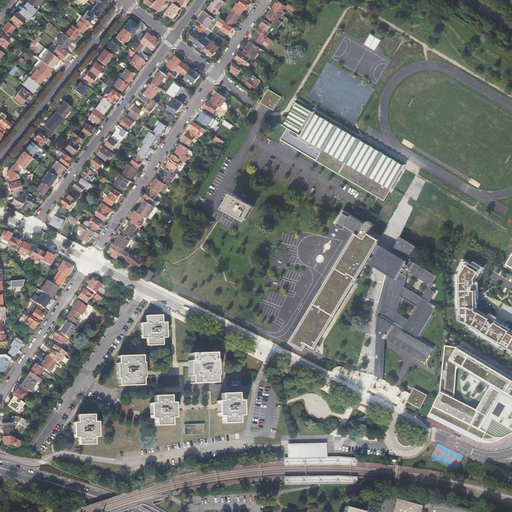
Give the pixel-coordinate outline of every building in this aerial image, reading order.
[(28,0),(27,2),(34,8),(40,0),(28,0)] [(85,8),(92,14),(98,7),(99,8),(106,0),(94,0),(92,3),(90,1),(85,8)] [(170,0),(157,0),(153,7),(158,11),(167,0),(172,5),(174,3),(170,0)] [(212,3),(208,9),(215,14),(225,2),(221,0),(216,0),(214,3),(213,4),(212,3)] [(238,3),(234,9),(242,14),(245,10),(245,9),(246,9),(248,7),(249,6),(251,4),(250,3),(251,2),(247,0),(242,0),(240,4),(238,3)] [(278,1),(272,8),(281,14),(283,16),(285,13),(282,11),(285,6),(278,1)] [(16,11),(25,17),(30,10),(22,3),(16,11)] [(175,3),(174,3),(172,5),(166,13),(172,19),(181,8),(175,3)] [(281,14),(272,8),(267,17),(275,22),(281,14)] [(231,14),(226,22),(232,26),(234,22),(235,23),(236,23),(238,19),(242,14),(234,9),(231,14)] [(16,11),(10,19),(18,26),(24,18),(16,11)] [(202,17),(199,21),(207,28),(214,18),(205,11),(201,16),(202,17)] [(80,31),(82,33),(90,23),(82,17),(74,27),(80,31)] [(258,31),(267,36),(270,32),(267,31),(272,24),(266,20),(258,31)] [(3,31),(9,35),(15,27),(8,21),(2,29),(3,31)] [(226,23),(222,30),(229,35),(234,28),(226,23)] [(191,39),(195,43),(201,35),(202,34),(206,28),(202,24),(200,26),(198,24),(196,27),(199,29),(197,31),(200,33),(199,35),(194,31),(192,34),(187,34),(188,39),(191,39)] [(72,25),(64,35),(72,41),(80,31),(74,27),(72,25)] [(133,36),(141,43),(144,45),(145,45),(151,36),(146,32),(144,35),(138,30),(133,36)] [(0,44),(4,47),(12,37),(9,35),(3,31),(0,34),(0,44)] [(117,39),(122,43),(127,37),(121,31),(115,38),(117,39)] [(269,43),(271,39),(267,36),(258,31),(253,38),(263,44),(265,41),(269,43)] [(56,42),(65,49),(72,41),(64,35),(63,33),(56,42)] [(371,33),(365,44),(376,50),(382,39),(371,33)] [(151,36),(145,45),(147,46),(151,50),(157,43),(154,40),(156,38),(152,35),(151,36)] [(195,43),(205,51),(210,45),(211,43),(201,35),(195,43)] [(116,41),(113,39),(110,42),(111,43),(108,47),(114,52),(120,45),(116,41)] [(251,58),(253,59),(260,48),(250,42),(243,53),(251,58)] [(144,45),(141,43),(134,52),(134,53),(136,54),(137,55),(140,51),(144,45)] [(210,45),(205,51),(208,53),(208,54),(208,55),(209,55),(210,56),(211,56),(211,55),(213,56),(214,55),(215,56),(217,53),(216,52),(220,47),(215,43),(212,47),(210,45)] [(58,45),(52,53),(61,60),(63,57),(63,56),(64,55),(67,52),(58,45)] [(97,59),(104,64),(106,61),(111,54),(104,49),(97,59)] [(59,59),(48,50),(40,60),(42,62),(45,64),(50,68),(53,64),(54,65),(59,59)] [(142,53),(140,51),(137,55),(144,60),(146,56),(142,53)] [(238,65),(241,68),(244,64),(246,65),(251,58),(243,53),(242,52),(237,59),(238,60),(236,64),(237,64),(238,65)] [(144,60),(137,55),(136,54),(129,63),(137,69),(144,60)] [(168,66),(174,71),(175,70),(182,61),(176,56),(168,66)] [(182,61),(175,70),(179,73),(181,71),(187,76),(192,69),(182,61)] [(44,76),(45,77),(51,69),(50,68),(45,64),(42,62),(36,70),(44,76)] [(89,70),(96,76),(102,68),(95,62),(89,70)] [(233,69),(232,71),(238,75),(242,69),(235,64),(234,64),(232,66),(233,67),(232,68),(233,69)] [(12,68),(8,73),(12,76),(18,68),(14,65),(12,68)] [(133,69),(129,66),(127,69),(126,68),(119,76),(128,82),(134,74),(132,73),(131,72),(133,69)] [(28,76),(30,77),(36,69),(33,67),(27,75),(28,76)] [(30,77),(38,84),(44,76),(36,70),(36,69),(30,77)] [(89,71),(83,78),(89,83),(92,80),(93,82),(95,80),(93,78),(95,76),(89,71)] [(154,83),(160,88),(169,76),(167,75),(162,71),(154,83)] [(193,73),(189,78),(195,83),(201,75),(196,72),(194,74),(193,73)] [(255,91),(261,81),(253,75),(247,84),(255,91)] [(22,84),(32,92),(38,84),(30,77),(28,76),(22,84)] [(119,77),(113,85),(121,91),(127,83),(119,77)] [(80,82),(74,90),(81,95),(87,88),(80,82)] [(176,82),(168,93),(175,98),(183,86),(180,84),(176,82)] [(151,97),(153,99),(161,88),(160,88),(154,83),(151,87),(148,92),(147,92),(146,94),(151,97)] [(22,88),(14,98),(21,103),(29,94),(22,88)] [(103,98),(109,102),(113,96),(115,97),(118,93),(112,89),(108,94),(106,93),(102,97),(103,98)] [(268,91),(262,102),(273,109),(280,97),(268,91)] [(223,108),(226,110),(227,106),(227,103),(225,101),(227,98),(217,92),(211,100),(220,106),(223,108)] [(158,103),(153,99),(151,97),(148,101),(150,102),(148,105),(147,104),(144,109),(150,113),(155,106),(158,103)] [(95,108),(103,114),(110,103),(109,102),(103,98),(95,108)] [(179,111),(183,104),(175,98),(170,105),(179,111)] [(211,100),(210,100),(210,101),(210,100),(205,108),(209,111),(214,114),(220,106),(211,100)] [(57,112),(63,117),(72,107),(65,101),(57,112)] [(385,201),(402,171),(405,166),(297,103),(284,126),(287,128),(281,139),(385,201)] [(136,106),(130,113),(134,116),(140,109),(136,106)] [(221,110),(223,108),(220,106),(214,114),(216,116),(220,110),(221,110)] [(96,123),(103,114),(95,108),(88,117),(96,123)] [(208,126),(214,118),(204,111),(199,119),(208,126)] [(160,121),(164,124),(164,123),(168,126),(174,118),(169,115),(166,113),(163,117),(160,121)] [(2,117),(0,118),(0,125),(4,129),(6,127),(7,128),(10,124),(2,117)] [(121,125),(128,130),(129,129),(134,122),(127,117),(121,125)] [(165,128),(167,126),(164,124),(160,121),(158,120),(154,126),(156,128),(154,131),(152,130),(151,131),(159,136),(159,137),(161,134),(162,134),(163,132),(164,133),(166,129),(165,128)] [(223,124),(231,129),(233,126),(225,121),(223,124)] [(39,128),(39,129),(39,130),(47,137),(53,129),(45,122),(42,127),(41,127),(40,127),(39,128)] [(87,123),(82,129),(89,134),(90,134),(91,132),(91,131),(91,130),(92,127),(87,123)] [(188,133),(197,139),(200,135),(198,133),(201,130),(202,128),(195,123),(188,133)] [(113,136),(121,142),(129,132),(128,131),(120,125),(118,129),(119,129),(113,136)] [(128,131),(129,132),(137,137),(144,127),(142,125),(138,131),(137,130),(135,131),(133,130),(132,131),(129,129),(128,130),(128,131)] [(71,139),(77,144),(79,141),(81,142),(85,138),(74,129),(70,134),(73,136),(71,139)] [(151,147),(152,148),(159,139),(158,138),(159,136),(151,131),(144,142),(146,144),(151,147)] [(37,137),(35,140),(41,145),(46,138),(39,132),(36,137),(37,137)] [(188,133),(183,140),(190,145),(195,138),(188,133)] [(112,137),(106,144),(114,150),(119,142),(112,137)] [(77,144),(71,139),(65,148),(73,154),(79,146),(77,144)] [(24,151),(31,157),(39,147),(33,142),(32,141),(24,151)] [(144,158),(145,159),(152,148),(151,147),(146,144),(139,154),(144,158)] [(184,157),(189,149),(182,144),(177,152),(184,157)] [(70,158),(66,155),(67,153),(59,147),(57,150),(58,154),(61,156),(59,160),(66,165),(67,165),(69,162),(69,161),(68,161),(70,158)] [(105,147),(99,155),(107,161),(109,158),(111,160),(115,154),(105,147)] [(30,157),(31,157),(24,151),(18,158),(25,163),(30,157)] [(131,165),(138,170),(143,162),(142,162),(144,158),(139,154),(131,165)] [(169,167),(175,171),(179,164),(178,163),(181,159),(174,155),(173,156),(174,157),(172,159),(167,166),(169,167)] [(95,162),(93,165),(99,169),(104,162),(97,157),(94,161),(95,162)] [(53,174),(57,177),(65,167),(56,160),(55,161),(56,161),(49,171),(53,174)] [(16,173),(22,166),(16,161),(10,168),(16,173)] [(34,172),(32,174),(37,178),(39,175),(37,173),(42,166),(40,164),(34,172)] [(123,175),(131,180),(138,170),(131,165),(130,164),(123,175)] [(89,167),(83,176),(90,181),(92,182),(96,177),(94,175),(96,172),(89,167)] [(161,178),(170,184),(177,173),(175,171),(169,167),(165,172),(161,178)] [(53,174),(49,171),(46,175),(50,178),(47,181),(51,185),(57,177),(53,174)] [(170,184),(172,186),(180,175),(177,173),(170,184)] [(115,185),(124,191),(131,180),(123,175),(122,174),(115,185)] [(80,182),(76,186),(82,190),(88,183),(83,180),(81,183),(80,182)] [(152,188),(160,193),(164,187),(166,184),(159,180),(156,184),(155,183),(152,188)] [(8,183),(10,192),(16,191),(21,190),(19,181),(14,182),(8,183)] [(42,195),(49,186),(42,181),(35,190),(42,195)] [(116,190),(111,197),(118,202),(123,195),(116,190)] [(146,200),(152,204),(159,194),(153,190),(151,193),(149,192),(144,199),(146,200)] [(19,192),(12,193),(13,197),(14,197),(11,203),(21,208),(23,204),(25,199),(19,196),(19,192)] [(23,204),(21,208),(25,211),(27,208),(28,206),(31,208),(36,199),(28,195),(25,199),(23,204)] [(233,195),(226,208),(240,216),(246,219),(254,206),(246,202),(247,200),(244,199),(243,200),(233,195)] [(86,204),(83,208),(86,210),(93,200),(87,196),(83,202),(86,204)] [(73,202),(74,201),(68,197),(64,202),(66,204),(64,206),(67,208),(68,207),(70,208),(74,203),(73,202)] [(152,212),(156,207),(152,204),(146,200),(141,208),(139,211),(151,219),(155,214),(152,212)] [(105,204),(98,215),(106,221),(111,213),(110,213),(113,209),(105,204)] [(89,212),(86,210),(83,214),(78,220),(82,223),(89,212)] [(139,227),(140,228),(143,224),(144,225),(148,220),(146,219),(147,217),(145,216),(137,211),(134,214),(132,217),(133,218),(134,219),(132,222),(138,226),(139,227)] [(367,262),(378,243),(380,239),(369,232),(374,224),(369,221),(367,224),(352,215),(351,217),(344,213),(337,225),(344,229),(347,225),(358,232),(358,233),(356,232),(356,233),(357,234),(334,273),(329,270),(322,282),(326,285),(318,299),(317,298),(314,303),(315,303),(310,312),(309,312),(306,318),(300,329),(299,329),(295,335),(296,335),(292,341),(304,348),(303,348),(304,349),(308,342),(317,348),(317,347),(317,344),(326,330),(327,330),(330,324),(329,324),(336,313),(337,314),(340,308),(340,307),(346,296),(347,297),(350,291),(350,290),(354,283),(356,283),(359,278),(358,277),(367,262)] [(53,225),(62,230),(68,218),(64,216),(63,218),(56,214),(52,223),(52,224),(53,225)] [(77,223),(78,220),(71,215),(69,218),(77,223)] [(89,227),(95,232),(98,228),(97,227),(97,226),(99,227),(103,223),(95,218),(91,224),(89,227)] [(132,237),(139,227),(138,226),(132,222),(130,221),(123,232),(132,238),(133,237),(132,237)] [(89,227),(83,223),(79,228),(85,231),(81,237),(89,242),(91,239),(92,240),(94,235),(96,232),(95,232),(89,227)] [(0,236),(0,238),(8,242),(12,235),(7,232),(6,233),(3,231),(0,236)] [(124,248),(125,249),(129,243),(131,244),(134,239),(132,238),(123,232),(116,243),(124,248)] [(329,270),(334,273),(357,234),(356,233),(353,232),(329,270)] [(438,304),(431,300),(437,290),(432,287),(436,281),(434,280),(437,276),(408,258),(417,246),(412,243),(407,240),(400,236),(393,252),(378,243),(367,262),(389,275),(396,279),(379,313),(381,313),(379,316),(378,315),(378,317),(377,333),(425,362),(434,348),(415,337),(417,335),(419,336),(438,304)] [(0,244),(4,251),(8,242),(0,238),(0,244)] [(15,242),(12,240),(9,247),(16,251),(20,242),(16,240),(15,242)] [(23,242),(17,253),(25,256),(26,254),(29,256),(34,247),(23,242)] [(131,254),(125,249),(124,248),(123,250),(115,244),(111,251),(116,254),(114,256),(117,258),(119,255),(120,255),(127,260),(131,254)] [(34,247),(29,256),(29,257),(40,263),(45,253),(34,247)] [(139,269),(147,257),(138,250),(135,256),(131,254),(127,260),(132,263),(135,265),(134,266),(139,269)] [(46,252),(41,261),(49,265),(54,256),(50,254),(49,253),(48,252),(46,253),(46,252)] [(63,261),(57,270),(59,271),(66,276),(72,267),(63,261)] [(481,271),(467,264),(460,274),(460,320),(511,351),(511,330),(478,310),(476,280),(481,271)] [(146,268),(141,277),(148,281),(153,272),(146,268)] [(51,283),(56,287),(59,288),(66,276),(59,271),(51,283)] [(379,313),(396,279),(389,275),(376,316),(378,317),(378,315),(379,316),(381,313),(379,313)] [(88,284),(86,287),(95,294),(101,284),(92,278),(90,282),(89,281),(87,283),(88,284)] [(20,293),(24,280),(10,281),(11,286),(14,286),(14,293),(17,293),(20,293)] [(47,280),(40,291),(42,292),(50,297),(56,287),(51,283),(47,280)] [(83,290),(78,297),(86,302),(91,295),(90,294),(91,293),(89,292),(88,293),(83,290)] [(42,292),(35,303),(38,305),(43,308),(44,308),(51,298),(50,297),(42,292)] [(72,309),(81,315),(86,308),(77,301),(72,309)] [(43,308),(38,305),(31,314),(39,319),(42,315),(39,313),(43,308)] [(80,320),(83,317),(81,315),(72,309),(66,317),(67,317),(65,320),(75,327),(77,328),(81,321),(80,320)] [(30,316),(25,323),(33,329),(35,325),(36,325),(38,322),(38,321),(30,316)] [(146,324),(140,324),(140,339),(146,339),(146,346),(162,346),(162,338),(166,338),(165,324),(161,324),(161,317),(146,317),(146,324)] [(57,331),(60,333),(68,338),(75,327),(65,320),(57,331)] [(63,346),(68,338),(60,333),(60,334),(56,331),(53,335),(54,336),(52,339),(63,346)] [(383,366),(385,340),(377,335),(375,370),(377,370),(377,366),(383,366)] [(21,341),(15,338),(10,345),(12,347),(8,353),(13,356),(20,345),(19,344),(21,341)] [(63,358),(66,353),(54,345),(51,348),(52,350),(50,353),(48,356),(56,362),(58,363),(60,359),(61,360),(63,358)] [(439,394),(428,416),(481,443),(497,442),(511,433),(511,379),(460,347),(451,361),(492,386),(478,410),(441,391),(439,394)] [(5,354),(0,354),(0,371),(0,372),(1,372),(2,372),(3,371),(8,363),(7,362),(10,358),(9,357),(5,354)] [(189,361),(187,361),(187,376),(189,376),(189,384),(214,383),(213,376),(215,376),(214,361),(213,361),(213,354),(189,354),(189,361)] [(48,372),(49,373),(56,362),(48,356),(46,355),(44,359),(42,362),(39,366),(41,367),(43,368),(48,372)] [(117,364),(116,364),(116,379),(118,379),(118,386),(142,385),(142,379),(144,378),(143,363),(142,363),(142,356),(117,357),(117,364)] [(39,375),(43,368),(41,367),(39,366),(35,364),(31,370),(33,371),(30,376),(38,381),(39,382),(42,377),(39,375)] [(383,379),(383,366),(377,366),(377,370),(375,370),(374,374),(383,379)] [(30,391),(34,394),(40,384),(37,382),(38,381),(30,376),(28,374),(21,385),(30,391)] [(12,396),(14,396),(20,401),(24,394),(27,395),(30,391),(21,385),(20,385),(15,391),(14,391),(12,393),(13,395),(12,396)] [(411,392),(409,400),(421,407),(427,395),(415,388),(411,392)] [(220,401),(216,401),(216,416),(221,416),(221,423),(237,423),(237,415),(241,415),(240,400),(236,401),(236,394),(220,394),(220,401)] [(21,408),(24,403),(20,401),(14,396),(8,405),(19,413),(22,408),(21,408)] [(153,404),(149,404),(149,419),(153,419),(153,426),(169,425),(169,418),(174,418),(173,403),(169,403),(168,396),(153,396),(153,404)] [(76,422),(73,422),(73,437),(77,437),(77,445),(93,445),(93,437),(97,437),(96,422),(92,422),(92,415),(76,415),(76,422)] [(21,418),(14,416),(13,419),(13,421),(18,423),(20,423),(25,427),(26,427),(29,423),(28,422),(21,418)] [(6,432),(6,436),(10,436),(12,437),(13,438),(13,435),(12,430),(12,421),(12,420),(11,420),(2,421),(3,431),(4,430),(6,430),(6,432)] [(203,424),(189,425),(189,435),(203,435),(203,424)] [(6,436),(3,436),(4,444),(15,443),(13,438),(12,437),(10,436),(6,436)] [(288,443),(288,446),(291,445),(299,446),(304,446),(304,447),(304,451),(304,457),(308,457),(321,457),(326,457),(326,443),(288,443)] [(288,446),(288,457),(304,457),(304,451),(304,447),(304,446),(299,446),(291,445),(288,446)] [(285,458),(284,458),(284,462),(284,465),(338,465),(356,466),(357,462),(357,459),(357,458),(326,457),(321,457),(308,457),(304,457),(288,457),(285,458)] [(352,484),(357,485),(357,482),(358,477),(338,476),(284,476),(284,480),(298,481),(298,482),(298,484),(317,484),(330,484),(352,484)] [(422,511),(424,507),(398,500),(394,511),(422,511)]
